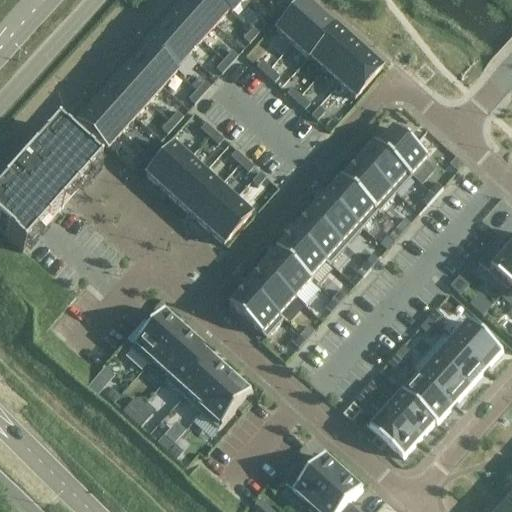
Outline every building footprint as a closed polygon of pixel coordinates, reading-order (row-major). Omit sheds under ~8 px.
[(215,27),(185,0),(171,15),(202,43),(215,27)] [(231,15),(215,0),(184,0),(185,0),(215,27),(228,13),(230,16),(231,15)] [(244,0),(215,0),(231,15),(244,0)] [(275,16),(283,7),(277,2),(269,11),(275,16)] [(291,47),(318,17),(302,2),(275,33),(291,47)] [(202,43),(171,15),(157,31),(188,58),(202,43)] [(306,61),(334,29),(334,28),(332,29),(318,17),(291,47),(306,61)] [(256,37),(264,28),(258,23),(250,32),(256,37)] [(322,73),(350,42),(334,29),(306,61),(307,62),(308,60),(322,73)] [(188,58),(157,31),(144,46),(176,74),(176,73),(175,72),(188,58)] [(248,46),(256,37),(250,32),(242,41),(248,46)] [(338,87),(365,56),(350,42),(322,73),(338,87)] [(176,74),(144,46),(143,47),(144,48),(131,62),(162,90),(176,74)] [(231,53),(223,62),(229,67),(237,58),(231,53)] [(354,101),(381,71),(365,56),(338,87),(354,101)] [(162,90),(131,62),(118,77),(148,105),(162,90)] [(229,67),(223,62),(215,71),(221,76),(229,67)] [(270,71),(261,63),(255,69),(264,77),(270,71)] [(279,79),(270,71),(264,77),(273,85),(279,79)] [(148,105),(118,77),(104,93),(135,120),(148,105)] [(204,83),(195,92),(202,98),(210,89),(204,83)] [(295,104),(300,98),(291,90),(286,96),(295,104)] [(193,107),(202,98),(195,92),(187,101),(193,107)] [(135,120),(104,93),(91,108),(121,135),(124,132),(135,120)] [(309,106),(300,98),(295,104),(304,112),(309,106)] [(121,135),(91,108),(76,124),(106,151),(121,135)] [(318,109),(310,118),(316,123),(324,114),(318,109)] [(176,113),(168,122),(174,128),(182,119),(176,113)] [(166,137),(174,128),(168,122),(160,131),(166,137)] [(205,125),(199,131),(208,139),(214,133),(205,125)] [(0,233),(22,253),(98,168),(55,129),(0,190),(0,233)] [(429,160),(395,130),(380,148),(376,145),(375,146),(412,179),(429,160)] [(223,141),(214,133),(208,139),(217,147),(223,141)] [(149,143),(141,153),(147,158),(155,149),(149,143)] [(412,179),(375,146),(359,164),(396,197),(412,179)] [(161,192),(188,161),(172,147),(145,177),(154,185),(161,192)] [(147,158),(141,153),(133,162),(139,167),(147,158)] [(230,159),(238,167),(244,161),(235,153),(230,159)] [(176,205),(204,175),(188,161),(161,192),(176,205)] [(253,169),(244,161),(238,167),(247,175),(253,169)] [(396,197),(359,164),(344,181),(343,179),(342,181),(380,215),(396,197)] [(257,189),(265,180),(259,174),(251,183),(257,189)] [(191,219),(219,188),(204,175),(176,205),(191,219)] [(380,215),(342,181),(326,198),(363,231),(378,214),(379,216),(380,215)] [(443,191),(437,185),(429,194),(435,199),(443,191)] [(206,233),(234,202),(219,188),(191,219),(206,233)] [(427,208),(435,199),(429,194),(421,203),(427,208)] [(363,231),(326,198),(310,216),(347,249),(363,231)] [(250,217),(234,202),(206,233),(223,247),(250,217)] [(347,249),(310,216),(294,234),(331,267),(347,249)] [(403,235),(411,226),(405,221),(397,230),(403,235)] [(395,244),(403,235),(397,230),(389,239),(395,244)] [(331,267),(294,234),(278,252),(312,283),(313,282),(312,281),(326,265),(330,268),(331,267)] [(507,291),(511,285),(511,248),(510,251),(500,242),(478,266),(507,291)] [(312,283),(278,252),(277,253),(278,254),(263,271),(296,301),(312,283)] [(371,271),(379,262),(373,256),(365,265),(371,271)] [(363,280),(371,271),(365,265),(357,274),(363,280)] [(296,301),(263,271),(247,289),(284,322),(285,321),(281,318),(296,301)] [(284,322),(247,289),(230,307),(267,340),(284,322)] [(339,307),(347,298),(341,292),(333,301),(339,307)] [(331,316),(339,307),(333,301),(325,310),(331,316)] [(444,319),(437,312),(429,321),(436,328),(444,319)] [(147,367),(180,330),(162,313),(128,350),(147,367)] [(428,337),(436,328),(429,321),(421,330),(428,337)] [(503,354),(470,324),(453,343),(486,373),(503,354)] [(307,342),(315,333),(309,328),(301,337),(307,342)] [(165,383),(198,346),(180,330),(147,367),(148,368),(151,364),(167,379),(164,383),(165,383)] [(299,351),(307,342),(301,337),(293,346),(299,351)] [(486,373),(453,343),(437,361),(470,391),(486,373)] [(183,399),(216,362),(198,346),(165,383),(183,399)] [(412,354),(404,348),(397,356),(404,363),(412,354)] [(396,372),(404,363),(397,356),(388,366),(396,372)] [(470,391),(437,361),(421,378),(418,375),(417,375),(454,408),(470,391)] [(200,415),(234,378),(216,362),(183,399),(200,415)] [(105,366),(89,385),(99,393),(114,375),(105,366)] [(454,408),(417,375),(402,392),(400,391),(399,391),(438,426),(454,408)] [(253,395),(234,378),(200,415),(219,432),(253,395)] [(380,390),(372,383),(365,392),(372,399),(380,390)] [(111,390),(104,397),(113,405),(120,398),(111,390)] [(438,426),(399,391),(383,409),(420,443),(436,426),(438,427),(438,426)] [(364,408),(372,399),(365,392),(356,401),(364,408)] [(131,421),(137,414),(128,406),(122,413),(131,421)] [(420,443),(383,409),(367,428),(404,461),(420,443)] [(146,422),(137,414),(131,421),(140,429),(146,422)] [(164,438),(158,445),(166,453),(173,446),(164,438)] [(182,454),(173,446),(166,453),(176,461),(182,454)] [(311,511),(344,476),(326,459),(312,474),(302,465),(284,485),(312,510),(310,511),(311,511)] [(363,493),(344,476),(311,511),(354,511),(350,507),(363,493)] [(511,511),(511,500),(501,511),(511,511)]
